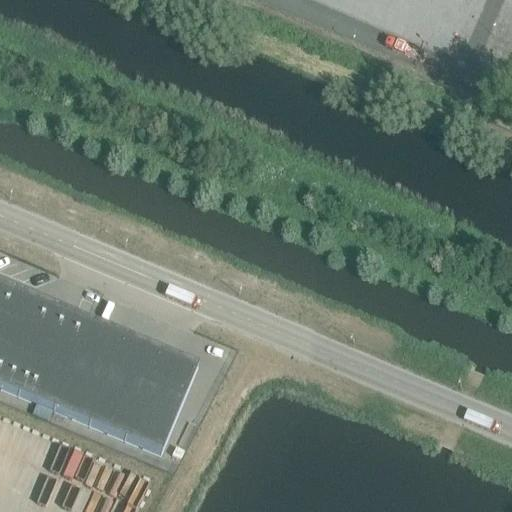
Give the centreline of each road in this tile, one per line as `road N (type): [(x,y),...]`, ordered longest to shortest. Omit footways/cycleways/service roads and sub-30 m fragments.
road 1 (track): [(0,76),(511,294)]
road 2 (unclassified): [(0,215),(511,432)]
road 3 (unknown): [(363,0),(511,65)]
